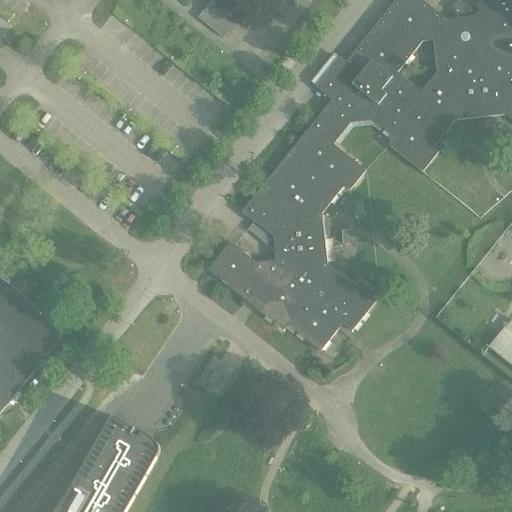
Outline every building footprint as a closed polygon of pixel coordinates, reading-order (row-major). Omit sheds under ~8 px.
[(466,14),(457,15),(453,20),(447,21),(420,0),(398,0),(374,31),(347,64),(342,60),(318,89),(333,102),(319,119),(243,214),(275,239),(277,263),(258,265),(232,244),(210,272),(246,301),(242,305),(252,313),(256,309),(285,332),(289,327),(322,353),(344,325),(354,333),(381,299),(361,283),(356,289),(329,266),(325,215),(347,188),(353,192),(369,172),(336,146),(354,124),(377,122),(398,139),(392,147),(426,174),(442,154),(436,150),(458,122),(508,116),(511,119),(511,0),(485,0),(484,1),(478,9),(482,11),(476,18),(472,19),(466,14)] [(225,40),(238,24),(212,3),(199,19),(225,40)] [(0,278),(0,416),(39,368),(60,342),(67,332),(0,278)] [(511,319),(489,347),(511,365),(511,319)] [(128,511),(160,456),(160,455),(161,454),(161,453),(161,452),(161,451),(161,450),(161,449),(160,448),(160,447),(159,446),(159,445),(158,444),(157,443),(150,437),(145,433),(139,440),(131,435),(130,436),(113,426),(117,419),(114,417),(60,511),(128,511)]
